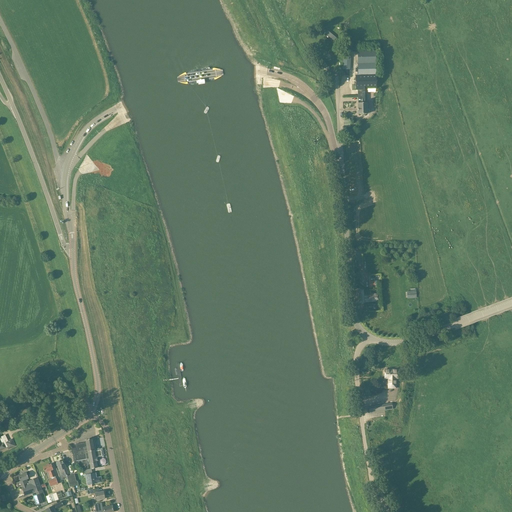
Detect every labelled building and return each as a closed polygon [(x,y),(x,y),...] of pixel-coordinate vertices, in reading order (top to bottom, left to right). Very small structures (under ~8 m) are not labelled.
[(334,41),(337,38),(328,31),(326,34),(334,41)] [(376,74),(376,51),(357,51),(358,75),(355,75),(355,90),(358,90),(358,99),(358,103),(358,114),(367,114),(367,92),(376,92),(375,89),(377,89),(376,74)] [(329,67),(322,59),(319,61),(326,70),(329,67)] [(376,294),(363,295),(362,290),(357,290),(358,302),(377,301),(376,294)] [(397,378),(397,370),(384,369),(384,378),(388,378),(388,388),(395,388),(395,378),(397,378)] [(368,406),(369,413),(384,411),(392,409),(391,403),(388,404),(368,406)] [(1,437),(0,435),(0,450),(6,448),(8,447),(9,449),(15,445),(12,439),(8,441),(5,435),(1,437)] [(91,469),(92,468),(98,467),(97,461),(98,460),(98,459),(104,458),(102,450),(99,450),(99,449),(97,450),(97,449),(96,449),(94,439),(93,439),(92,438),(90,439),(90,438),(88,439),(89,439),(86,440),(86,442),(76,444),(77,449),(72,450),(74,461),(74,463),(82,461),(82,463),(80,464),(81,469),(88,468),(88,464),(90,463),(91,469)] [(58,470),(61,477),(67,475),(68,474),(66,468),(63,460),(57,462),(60,470),(58,470)] [(48,471),(50,478),(51,478),(51,479),(49,480),(51,486),(58,483),(53,469),(51,464),(43,467),(45,472),(48,471)] [(92,468),(91,469),(85,470),(88,484),(102,482),(101,477),(96,478),(96,473),(92,473),(92,468)] [(42,490),(37,478),(29,480),(27,473),(18,475),(20,481),(25,496),(36,492),(42,490)] [(79,485),(78,481),(76,481),(75,474),(67,476),(70,487),(79,485)] [(99,492),(99,488),(87,490),(88,494),(95,493),(97,500),(105,498),(104,491),(99,492)] [(37,495),(33,496),(36,505),(41,503),(42,506),(48,504),(44,492),(44,493),(43,490),(42,490),(36,492),(37,495)] [(60,491),(46,496),(48,503),(63,498),(60,491)] [(57,501),(51,503),(52,506),(45,509),(46,511),(55,511),(56,511),(57,511),(55,509),(57,508),(57,509),(64,505),(62,501),(57,503),(57,501)] [(103,507),(102,502),(94,504),(96,511),(104,510),(104,511),(113,511),(114,511),(112,505),(103,507)]
